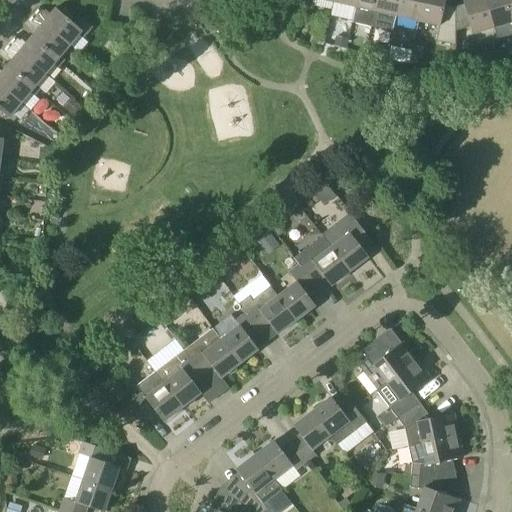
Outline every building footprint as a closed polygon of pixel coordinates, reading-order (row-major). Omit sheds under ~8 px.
[(373,25),(378,0),(355,0),(354,7),(351,23),(371,27),(372,25),(373,25)] [(396,17),(400,0),(378,0),(373,25),(394,30),(396,17)] [(418,22),(422,0),(400,0),(396,17),(418,22)] [(454,39),(454,11),(444,9),(445,0),(422,0),(418,22),(439,27),(437,35),(454,39)] [(455,39),(493,29),(484,0),(465,0),(463,1),(465,8),(455,11),(454,11),(454,39),(455,39)] [(511,18),(506,0),(484,0),(493,29),(493,28),(497,40),(511,35),(511,18)] [(33,15),(70,46),(79,35),(83,39),(93,28),(79,16),(73,24),(56,9),(49,17),(39,8),(33,15)] [(61,57),(70,46),(33,15),(27,22),(37,31),(31,38),(62,65),(65,61),(61,57)] [(62,65),(31,38),(25,45),(14,37),(8,44),(46,75),(55,64),(60,68),(62,65)] [(36,86),(46,75),(8,44),(2,51),(13,60),(7,67),(38,93),(41,90),(36,86)] [(38,93),(7,67),(1,74),(0,73),(0,85),(21,104),(30,93),(35,97),(38,93)] [(12,115),(21,104),(0,85),(0,110),(14,122),(17,119),(12,115)] [(66,110),(75,118),(83,108),(75,101),(66,110)] [(0,158),(0,159),(2,145),(8,145),(9,140),(0,139),(0,158)] [(351,215),(322,237),(350,272),(369,258),(362,249),(371,241),(351,215)] [(270,235),(259,243),(267,255),(279,247),(270,235)] [(293,259),(298,266),(299,266),(314,285),(324,278),(331,287),(350,272),(322,237),(293,259)] [(305,292),(314,285),(299,266),(298,266),(289,273),(297,283),(278,297),(296,321),(315,306),(305,292)] [(278,297),(277,297),(261,276),(233,297),(245,314),(246,314),(261,334),(271,326),(278,335),(296,321),(278,297)] [(251,341),(261,334),(246,314),(245,314),(236,321),(239,326),(221,340),(239,365),(258,350),(251,341)] [(184,351),(204,377),(214,370),(221,379),(227,374),(231,376),(237,371),(236,367),(239,365),(221,340),(220,341),(212,329),(184,351)] [(377,390),(416,360),(403,343),(384,357),(373,343),(361,352),(367,359),(358,366),(377,390)] [(147,362),(155,373),(156,373),(164,384),(182,408),(186,405),(189,406),(195,403),(194,399),(201,394),(194,385),(204,377),(184,351),(172,360),(164,349),(147,362)] [(420,403),(412,392),(430,379),(416,360),(377,390),(377,391),(391,410),(379,420),(385,427),(397,418),(404,413),(420,403)] [(164,422),(182,408),(164,384),(156,373),(155,373),(137,386),(141,394),(132,401),(147,421),(157,413),(164,422)] [(366,423),(363,419),(348,399),(338,407),(331,398),(312,412),(337,445),(366,423)] [(454,414),(432,418),(420,403),(404,413),(397,418),(405,428),(408,446),(458,436),(454,414)] [(336,446),(337,445),(312,412),(293,426),(300,435),(290,443),(305,463),(316,455),(312,450),(330,437),(336,446)] [(411,464),(412,465),(411,476),(438,477),(435,464),(463,458),(458,436),(408,446),(411,464)] [(305,463),(290,443),(281,450),(274,441),(255,456),(273,480),(292,466),(296,470),(305,463)] [(90,458),(82,480),(112,490),(116,489),(119,479),(116,476),(119,468),(103,462),(107,451),(83,443),(79,455),(90,458)] [(230,494),(238,501),(251,511),(274,511),(289,501),(272,481),(273,480),(255,456),(236,470),(245,482),(230,494)] [(438,478),(438,477),(411,476),(410,488),(419,489),(423,489),(417,509),(426,511),(455,511),(460,500),(434,491),(438,478)] [(101,511),(104,511),(112,490),(82,480),(75,503),(64,499),(60,511),(64,511),(85,511),(87,507),(101,511)] [(251,511),(238,501),(232,511),(220,511),(219,511),(251,511)]
